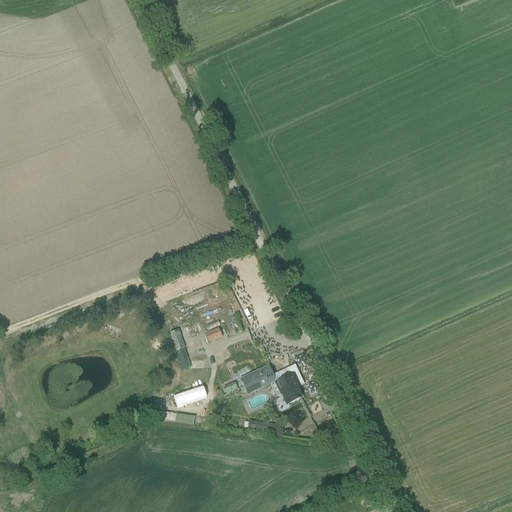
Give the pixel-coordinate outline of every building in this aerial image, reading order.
[(110,317),(108,322),(106,327),(118,332),(123,322),(110,317)] [(217,321),(202,328),(209,343),(224,335),(217,321)] [(195,323),(188,325),(192,337),(199,334),(195,323)] [(177,331),(170,334),(173,342),(180,339),(177,331)] [(189,360),(189,370),(198,370),(197,360),(189,360)] [(239,381),(242,387),(240,388),(242,393),(244,392),(246,396),(274,383),(274,384),(279,396),(278,398),(279,399),(275,401),(275,404),(276,406),(277,408),(278,410),(280,411),(286,408),(289,407),(288,405),(296,401),(297,402),(298,401),(298,400),(301,399),(294,384),(297,382),(294,375),(280,381),(277,374),(272,377),(268,367),(259,372),(247,377),(239,381)] [(184,371),(183,385),(193,381),(190,375),(187,376),(186,371),(184,371)] [(234,384),(223,389),(226,395),(237,390),(234,384)] [(208,423),(222,426),(223,419),(210,417),(208,423)]
